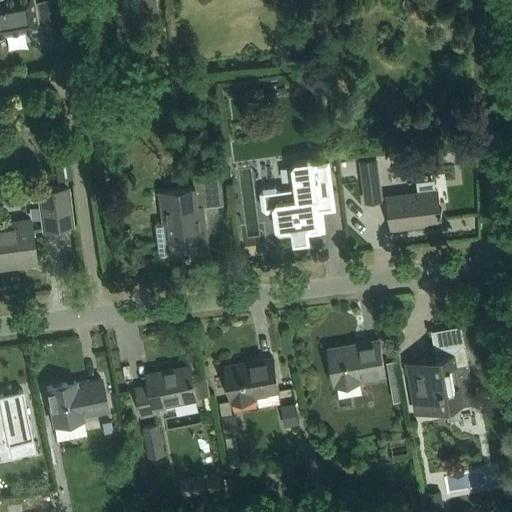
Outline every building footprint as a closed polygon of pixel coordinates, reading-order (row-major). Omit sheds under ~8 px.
[(32,5),(31,0),(0,0),(0,34),(37,27),(36,26),(40,25),(44,43),(59,40),(51,0),(48,0),(36,2),(36,4),(32,5)] [(159,15),(156,0),(116,0),(118,13),(143,9),(144,17),(159,15)] [(328,88),(326,70),(306,72),(308,90),(328,88)] [(281,158),(299,157),(298,140),(280,141),(281,158)] [(320,204),(319,201),(318,191),(332,189),(328,162),(314,163),(313,158),(295,161),(292,166),(296,198),(281,200),(279,190),(275,186),(263,187),(260,192),(262,207),(266,211),(274,210),(276,227),(280,230),(294,229),(295,235),(299,239),(304,238),(308,234),(307,227),(318,225),(316,208),(320,204)] [(361,163),(366,201),(366,204),(381,202),(376,161),(361,163)] [(223,203),(222,201),(218,165),(192,168),(194,187),(160,192),(163,221),(155,222),(159,254),(187,251),(188,253),(209,250),(204,215),(199,216),(198,206),(223,203)] [(36,189),(41,230),(74,226),(69,185),(36,189)] [(441,220),(438,201),(437,190),(388,196),(392,227),(441,220)] [(30,219),(9,222),(0,222),(0,266),(35,262),(30,219)] [(431,329),(436,356),(407,361),(416,411),(475,401),(462,323),(431,329)] [(379,338),(329,347),(337,394),(361,390),(359,380),(362,380),(361,378),(385,374),(379,338)] [(256,344),(259,358),(284,353),(281,339),(256,344)] [(273,357),(225,365),(231,401),(255,397),(254,395),(279,391),(273,357)] [(149,384),(136,387),(140,412),(155,409),(154,403),(196,396),(191,365),(147,373),(149,384)] [(75,380),(46,386),(53,423),(82,417),(82,414),(107,409),(100,377),(75,382),(75,380)] [(0,457),(11,456),(9,443),(32,438),(22,389),(0,393),(0,457)] [(298,423),(295,401),(281,402),(285,425),(298,423)] [(236,412),(222,415),(225,436),(239,434),(236,412)] [(159,422),(143,425),(149,456),(165,452),(159,422)] [(441,489),(427,491),(429,510),(443,509),(441,489)] [(47,511),(47,497),(22,497),(22,511),(47,511)]
